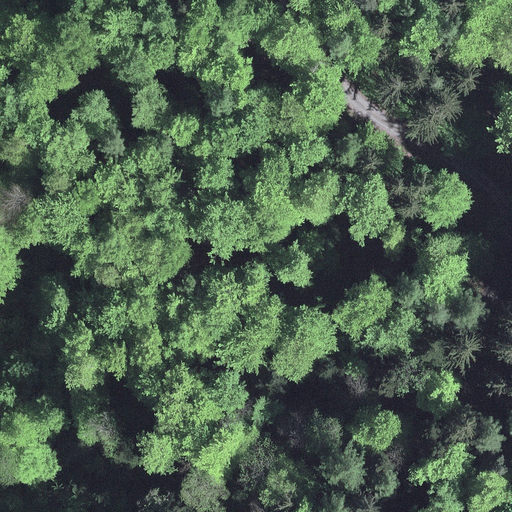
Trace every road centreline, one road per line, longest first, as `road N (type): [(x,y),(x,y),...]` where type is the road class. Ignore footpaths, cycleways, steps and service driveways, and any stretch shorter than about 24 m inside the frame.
road 1 (track): [(461,511),(470,389),(510,248),(508,207),(486,178),(414,138),(331,73),(270,0)]
road 2 (track): [(508,207),(511,159),(486,48),(511,9)]
